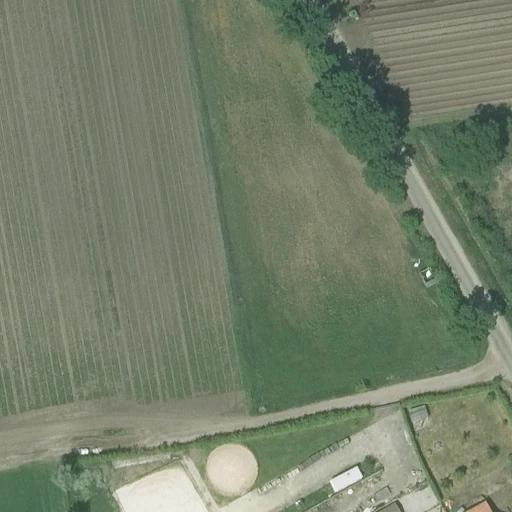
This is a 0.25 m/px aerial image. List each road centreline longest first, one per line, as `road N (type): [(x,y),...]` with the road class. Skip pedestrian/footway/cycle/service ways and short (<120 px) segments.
road 1 (track): [(511,377),(0,475)]
road 2 (unclassified): [(511,369),(309,0)]
